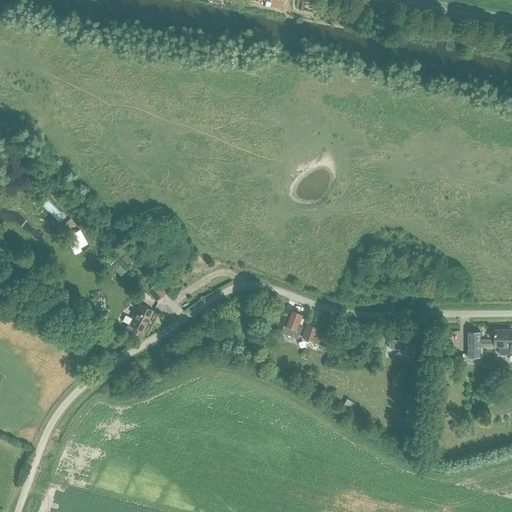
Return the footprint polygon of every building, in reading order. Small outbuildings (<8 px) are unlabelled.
[(52,192),(43,202),(61,220),(70,210),(52,192)] [(129,252),(123,257),(128,263),(134,257),(129,252)] [(115,260),(110,264),(115,269),(120,265),(115,260)] [(61,277),(75,284),(79,276),(64,269),(61,277)] [(156,300),(165,292),(157,283),(147,291),(156,300)] [(139,339),(153,311),(140,304),(137,311),(135,310),(131,318),(133,319),(130,324),(128,327),(126,332),(129,334),(139,339)] [(291,311),(285,325),(284,324),(281,332),(297,339),(302,327),(298,325),(302,315),(291,311)] [(307,324),(302,338),(313,342),(318,328),(307,324)] [(511,330),(495,330),(495,339),(495,346),(499,346),(499,354),(511,354),(511,330)] [(468,332),(468,357),(480,357),(480,332),(468,332)] [(390,340),(389,348),(413,352),(414,343),(390,340)] [(345,402),(356,409),(360,402),(349,396),(345,402)]
